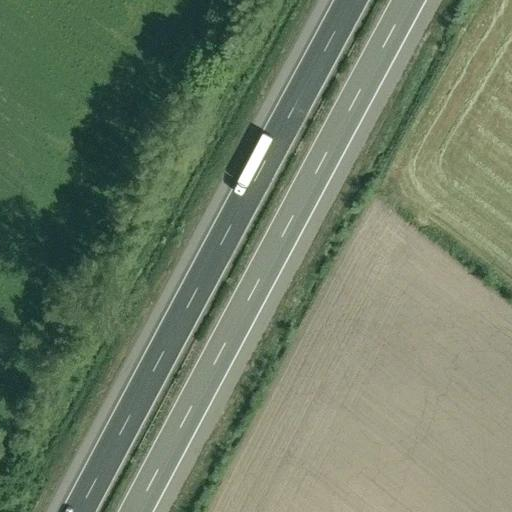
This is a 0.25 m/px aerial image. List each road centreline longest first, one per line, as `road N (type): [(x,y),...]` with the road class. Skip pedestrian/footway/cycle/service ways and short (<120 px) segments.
road 1 (motorway): [(148,511),(422,0)]
road 2 (motorway): [(346,0),(72,511)]
